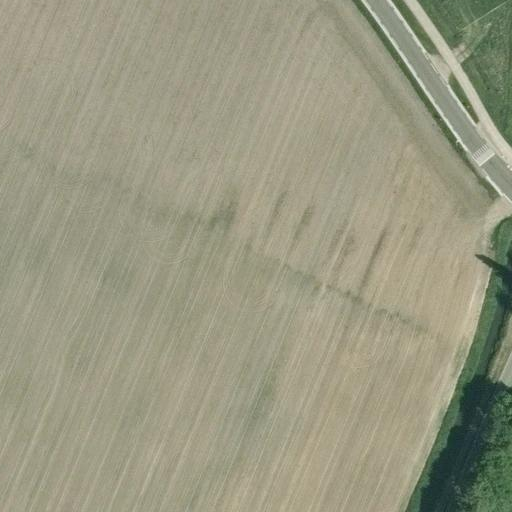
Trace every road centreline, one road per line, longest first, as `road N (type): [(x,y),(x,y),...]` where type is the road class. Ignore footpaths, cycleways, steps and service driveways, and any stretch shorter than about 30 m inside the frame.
road 1 (secondary): [(511,186),(371,0)]
road 2 (unclassified): [(458,511),(511,385)]
